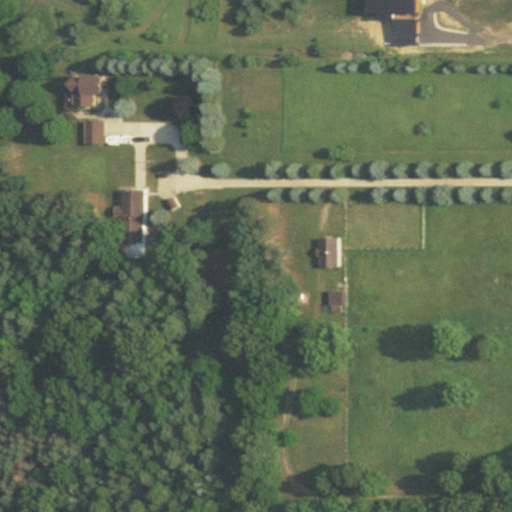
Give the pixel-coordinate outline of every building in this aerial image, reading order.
[(98,103),(98,91),(108,91),(107,72),(75,73),(75,89),(68,89),(68,104),(98,103)] [(87,142),(107,142),(108,118),(88,118),(87,142)] [(148,187),(125,187),(125,203),(119,203),(118,239),(147,240),(148,187)] [(342,265),(343,236),(322,235),(322,254),(324,254),(323,264),(342,265)] [(348,288),(333,289),(333,311),(348,311),(348,288)]
